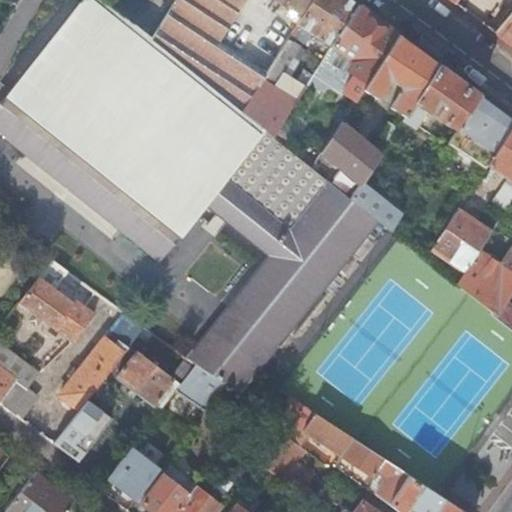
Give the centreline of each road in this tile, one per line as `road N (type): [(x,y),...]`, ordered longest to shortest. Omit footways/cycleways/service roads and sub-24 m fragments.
road 1 (residential): [(117,511),(0,420)]
road 2 (tertiary): [(511,78),(406,0)]
